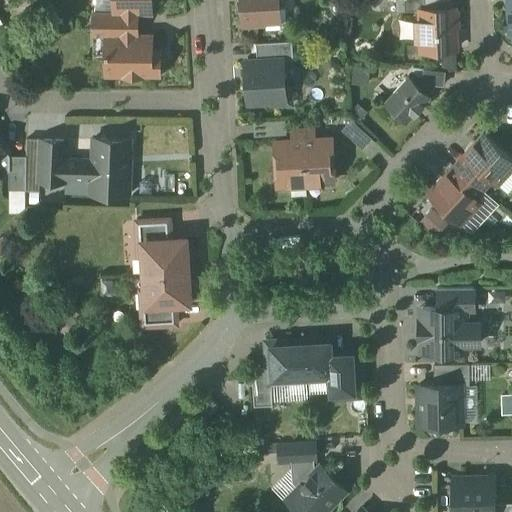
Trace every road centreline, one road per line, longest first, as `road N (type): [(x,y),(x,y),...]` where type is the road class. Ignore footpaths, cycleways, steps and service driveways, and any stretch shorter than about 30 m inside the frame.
road 1 (residential): [(226,318),(207,349),(47,498)]
road 2 (residential): [(213,100),(49,97),(0,81)]
road 3 (residential): [(474,106),(412,157),(360,231)]
road 4 (residential): [(372,307),(226,318)]
road 5 (residential): [(372,307),(385,349),(389,451)]
road 6 (residential): [(213,100),(223,237)]
road 7 (residential): [(223,237),(360,231)]
road 8 (residential): [(511,449),(389,451)]
